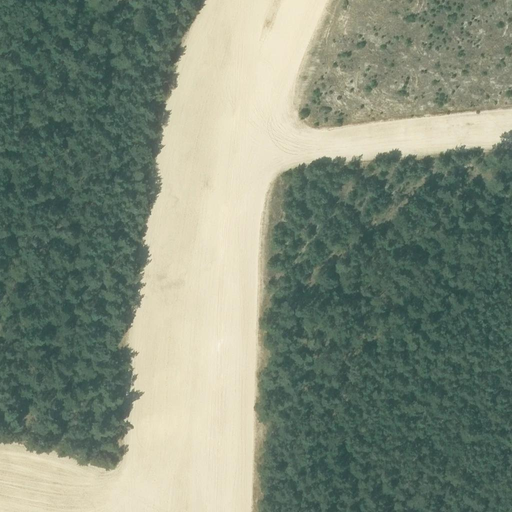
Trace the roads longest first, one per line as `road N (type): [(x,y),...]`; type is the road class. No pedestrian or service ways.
road 1 (track): [(282,0),(220,152),(193,511)]
road 2 (track): [(220,152),(511,129)]
